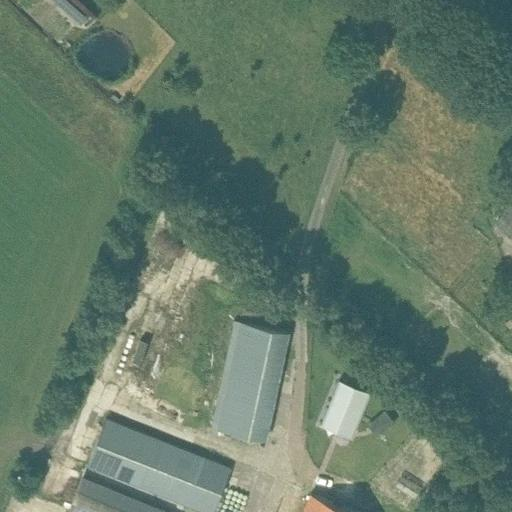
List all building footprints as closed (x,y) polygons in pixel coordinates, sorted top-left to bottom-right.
[(511,201),(496,222),(511,234),(511,201)] [(265,439),(288,331),(233,319),(210,428),(265,439)] [(355,425),(369,391),(339,379),(321,425),(336,431),(340,419),(355,425)] [(394,422),(385,410),(371,421),(381,433),(394,422)] [(107,419),(88,465),(187,504),(205,511),(212,511),(230,468),(107,419)] [(140,511),(79,487),(69,511),(168,511),(167,511),(140,511)] [(356,511),(310,493),(302,511),(356,511)]
